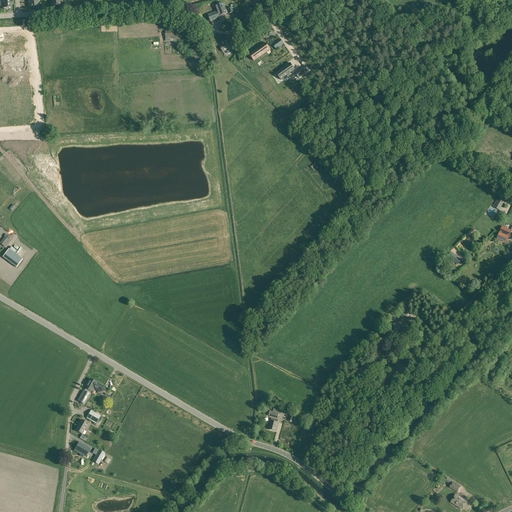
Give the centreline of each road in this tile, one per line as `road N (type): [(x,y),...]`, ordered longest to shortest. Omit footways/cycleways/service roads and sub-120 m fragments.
road 1 (tertiary): [(355,511),(293,458),(228,431),(94,353)]
road 2 (track): [(511,266),(393,393),(334,427),(302,464)]
road 3 (residential): [(70,11),(154,8),(222,31),(246,21)]
road 4 (residential): [(0,29),(31,27),(43,129),(0,131)]
